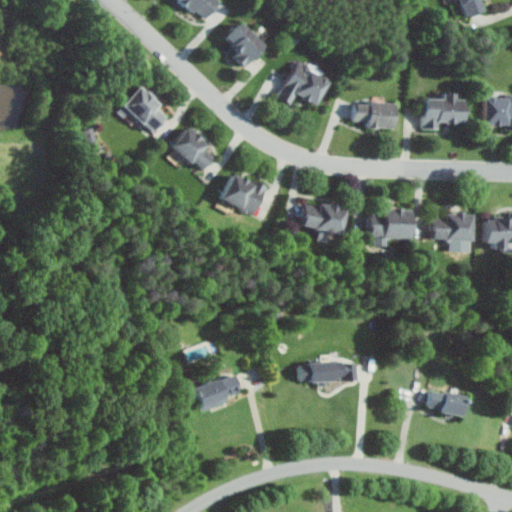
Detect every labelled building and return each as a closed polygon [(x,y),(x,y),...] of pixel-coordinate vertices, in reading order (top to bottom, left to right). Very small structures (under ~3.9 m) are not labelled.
[(224,2),(222,0),(184,0),(205,21),(224,2)] [(493,9),(489,0),(462,0),(469,18),(493,9)] [(229,39),(240,49),(235,55),(249,68),(270,46),(245,23),(229,39)] [(321,105),(334,79),(300,62),(281,98),(295,105),(300,95),(321,105)] [(165,105),(142,85),(120,111),(126,117),(132,110),(157,133),(171,117),(162,109),(165,105)] [(489,97),(488,125),(511,125),(511,94),(511,97),(489,97)] [(470,99),(460,99),(460,97),(425,97),(425,129),(442,129),(442,123),(470,123),(470,99)] [(398,129),(400,105),(358,100),(355,125),(398,129)] [(175,144),(204,172),(220,155),(191,128),(175,144)] [(270,188),(236,172),(223,199),(257,215),(270,188)] [(346,235),(351,209),(309,201),(304,226),(322,229),(320,240),(330,242),(332,232),(346,235)] [(371,236),(378,237),(378,240),(416,240),(416,210),(372,209),(371,236)] [(477,239),(477,213),(436,213),(436,239),(477,239)] [(488,247),(511,246),(511,243),(511,242),(511,213),(511,219),(488,219),(488,247)] [(356,378),(355,360),(305,363),(306,372),(296,372),(297,381),(356,378)] [(225,402),(223,395),(237,391),(233,374),(191,386),(197,410),(225,402)] [(424,405),(437,408),(436,412),(457,416),(461,396),(427,389),(424,405)]
